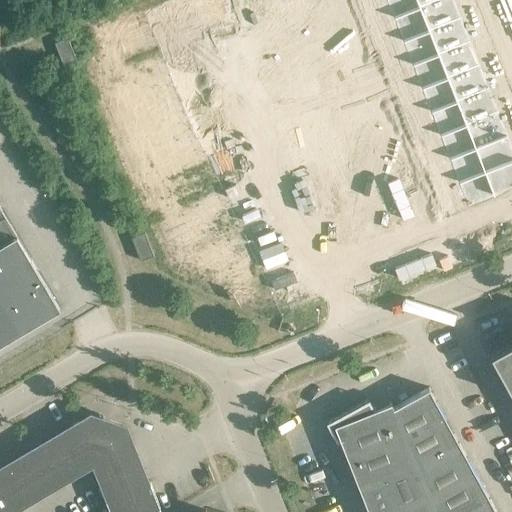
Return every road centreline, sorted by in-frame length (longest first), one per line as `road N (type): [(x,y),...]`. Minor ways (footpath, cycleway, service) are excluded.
road 1 (unclassified): [(511,270),(241,378)]
road 2 (unclassified): [(241,378),(148,347),(109,353),(0,418)]
road 3 (unclassified): [(280,511),(242,414),(241,378)]
